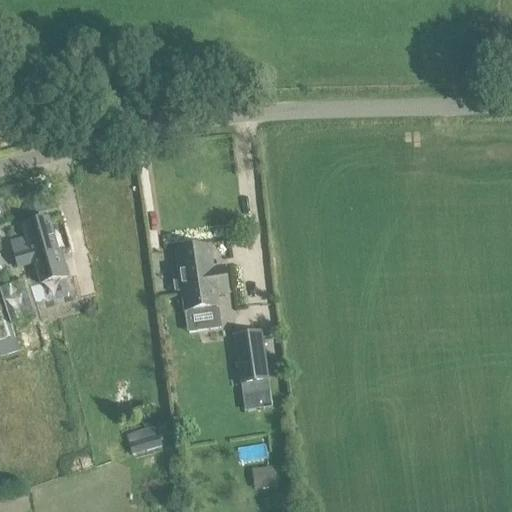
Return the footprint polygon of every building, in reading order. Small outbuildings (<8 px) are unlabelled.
[(49,222),(25,229),(29,241),(13,246),(19,270),(25,268),(31,289),(42,286),(42,287),(68,280),(60,253),(58,254),(49,222)] [(173,272),(176,295),(183,293),(186,314),(218,310),(216,298),(228,296),(224,270),(212,272),(209,250),(178,255),(180,271),(173,272)] [(263,337),(237,341),(240,359),(246,358),(249,375),(241,376),(243,387),(270,383),(263,337)] [(141,435),(147,454),(163,449),(157,430),(141,435)] [(264,491),(276,490),(273,470),(261,472),(264,491)]
